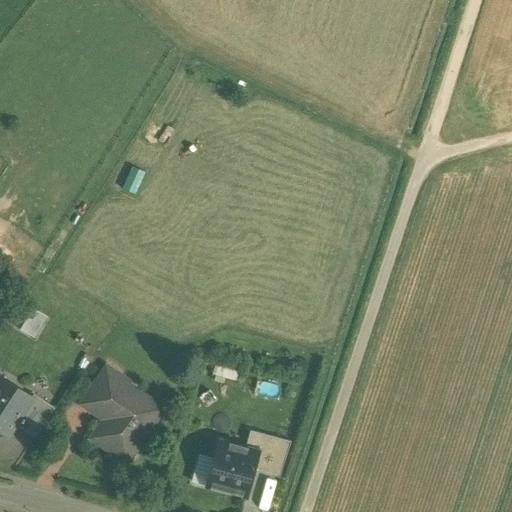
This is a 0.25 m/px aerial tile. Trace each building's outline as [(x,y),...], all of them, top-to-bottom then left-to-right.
[(33,336),(41,314),(22,307),(14,329),(33,336)] [(107,367),(90,391),(105,402),(122,377),(107,367)] [(165,406),(122,377),(105,402),(113,407),(103,421),(90,439),(126,464),(165,406)] [(0,431),(8,436),(15,425),(32,400),(1,379),(0,380),(0,431)] [(105,402),(90,391),(80,406),(103,421),(113,407),(105,402)] [(54,408),(34,396),(32,400),(15,425),(35,438),(54,408)] [(251,430),(246,449),(260,452),(255,470),(282,477),(291,441),(251,430)] [(246,449),(219,442),(207,487),(248,498),(255,470),(260,452),(246,449)]
